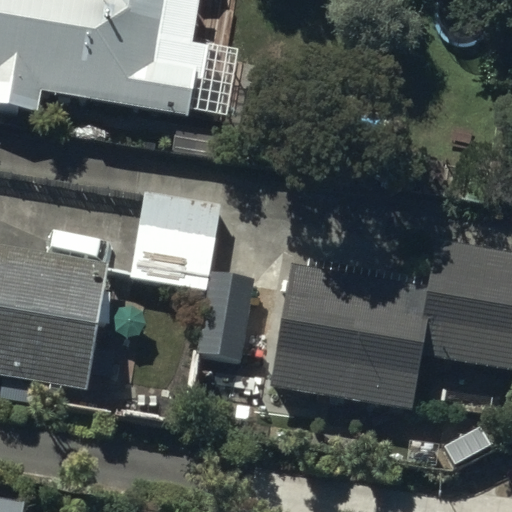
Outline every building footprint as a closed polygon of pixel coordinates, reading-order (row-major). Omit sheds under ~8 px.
[(198,0),(0,0),(0,95),(183,118),(198,0)] [(402,187),(466,199),(473,162),(409,150),(402,187)] [(214,205),(140,194),(128,272),(202,283),(203,276),(214,205)] [(511,264),(431,251),(423,299),(414,355),(511,371),(511,264)] [(106,270),(0,253),(0,381),(86,395),(106,270)] [(423,299),(289,275),(271,380),(405,403),(414,355),(423,299)] [(247,283),(203,276),(202,283),(191,355),(234,362),(247,283)] [(196,377),(138,367),(137,367),(128,417),(187,428),(196,377)]
